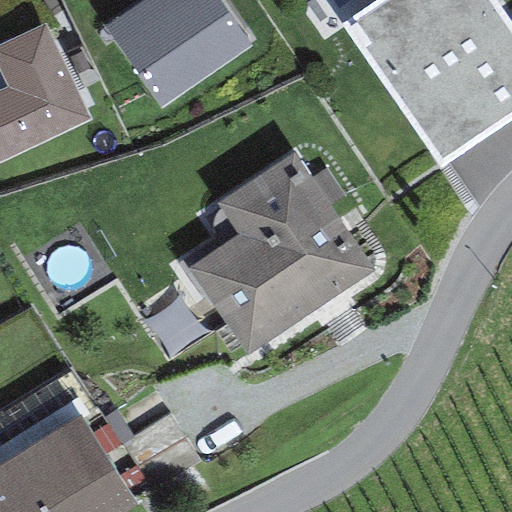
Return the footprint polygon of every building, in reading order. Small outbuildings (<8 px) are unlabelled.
[(216,0),(144,0),(103,28),(158,109),(249,47),(216,0)] [(511,119),(511,25),(494,0),(376,0),(341,24),(441,168),(511,119)] [(0,77),(5,90),(0,91),(0,160),(90,121),(46,21),(0,41),(0,77)] [(293,152),(215,203),(237,236),(187,269),(244,356),(372,272),(293,152)] [(79,414),(0,464),(0,511),(121,511),(136,503),(79,414)]
